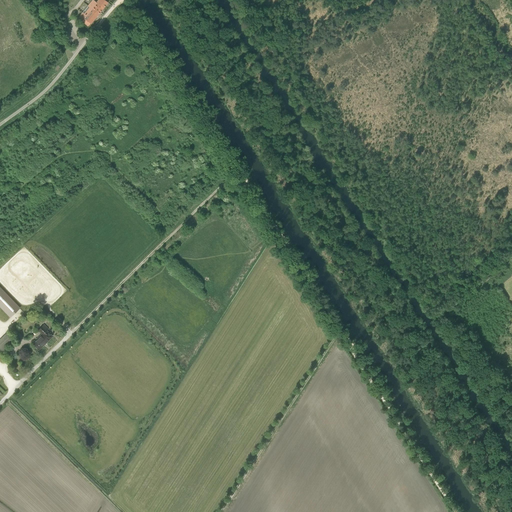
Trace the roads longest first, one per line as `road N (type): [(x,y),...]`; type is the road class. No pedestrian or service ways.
road 1 (track): [(339,331),(125,0)]
road 2 (track): [(238,168),(0,404)]
road 3 (track): [(339,331),(220,511)]
road 4 (track): [(453,511),(339,331)]
road 5 (unclassified): [(0,123),(47,88),(115,4)]
